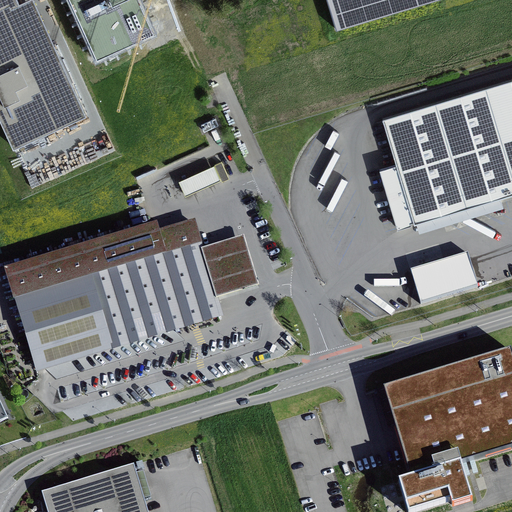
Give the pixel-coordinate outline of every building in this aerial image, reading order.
[(0,0),(0,121),(12,148),(85,115),(54,46),(40,52),(18,3),(16,0),(0,0)] [(32,0),(24,0),(18,3),(40,52),(54,46),(32,0)] [(137,0),(69,0),(96,58),(152,32),(137,0)] [(326,0),(336,32),(441,0),(326,0)] [(511,194),(511,79),(382,119),(395,165),(379,170),(396,229),(410,225),(410,223),(413,222),(413,224),(511,194)] [(219,128),(215,118),(200,125),(204,135),(219,128)] [(226,177),(219,163),(177,181),(183,195),(226,177)] [(222,316),(216,298),(201,248),(193,223),(10,280),(38,372),(47,369),(176,330),(194,324),(222,316)] [(201,248),(216,298),(257,286),(242,236),(201,248)] [(420,305),(477,288),(467,255),(410,272),(420,305)] [(461,463),(511,447),(511,356),(510,352),(385,391),(412,478),(398,482),(406,511),(422,511),(461,500),(472,497),(461,463)] [(47,511),(148,511),(133,463),(41,491),(47,511)]
